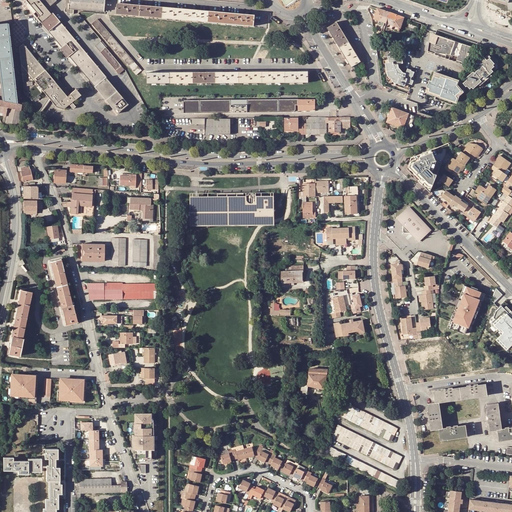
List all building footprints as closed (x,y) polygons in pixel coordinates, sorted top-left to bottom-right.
[(48,9),(47,8),(56,0),(26,0),(28,3),(39,16),(48,9)] [(104,0),(69,0),(69,1),(66,1),(66,8),(65,8),(65,11),(67,12),(67,13),(73,14),(74,9),(79,9),(103,11),(104,5),(104,0)] [(26,5),(37,18),(39,16),(28,3),(26,5)] [(117,3),(116,14),(138,16),(139,5),(117,3)] [(139,5),(138,16),(161,18),(162,7),(139,5)] [(162,7),(161,18),(184,20),(185,9),(162,7)] [(383,26),(384,22),(386,23),(390,12),(377,8),(374,18),(379,20),(378,24),(383,26)] [(37,18),(41,22),(51,13),(48,9),(39,16),(37,18)] [(185,9),(184,20),(207,22),(208,11),(185,9)] [(208,11),(207,22),(230,24),(231,13),(208,11)] [(66,28),(53,12),(51,13),(41,22),(54,37),(66,28)] [(392,25),(392,27),(391,28),(399,31),(404,17),(390,12),(386,23),(392,25)] [(231,13),(230,24),(253,26),(254,15),(231,13)] [(97,19),(91,24),(136,75),(141,70),(97,19)] [(419,24),(410,21),(408,26),(417,29),(419,24)] [(360,62),(337,22),(327,28),(351,67),(360,62)] [(0,63),(4,101),(17,103),(8,23),(0,24),(0,63)] [(54,37),(87,77),(99,68),(66,28),(54,37)] [(455,42),(435,35),(432,42),(429,41),(427,50),(445,56),(444,58),(463,64),(467,52),(471,54),(473,48),(471,47),(455,41),(455,42)] [(116,71),(121,66),(101,40),(95,45),(116,71)] [(32,101),(44,91),(41,88),(53,79),(23,44),(21,45),(19,47),(24,91),(32,101)] [(390,57),(390,60),(386,60),(389,73),(391,75),(393,77),(393,80),(405,84),(407,81),(411,83),(413,78),(411,78),(412,75),(413,75),(415,71),(412,69),(412,68),(408,67),(406,71),(404,70),(400,66),(400,62),(404,61),(404,57),(403,57),(402,54),(397,54),(397,55),(394,56),(394,54),(390,55),(390,57)] [(479,68),(477,70),(474,73),(473,71),(465,78),(467,80),(465,82),(464,82),(467,85),(470,88),(472,87),(474,84),(475,86),(479,83),(481,81),(483,83),(491,75),(490,74),(493,71),(491,69),(493,67),(494,66),(493,65),(490,62),(492,61),(490,58),(491,57),(488,54),(484,57),(483,55),(480,57),(480,58),(477,61),(480,64),(481,63),(482,64),(478,67),(479,68)] [(121,66),(116,71),(119,74),(124,70),(121,66)] [(87,77),(91,83),(103,73),(99,68),(87,77)] [(285,72),(285,82),(308,82),(308,71),(285,72)] [(441,74),(435,71),(431,80),(429,80),(427,87),(429,88),(429,91),(440,95),(440,96),(456,101),(457,97),(455,97),(458,88),(456,85),(457,81),(445,78),(440,76),(441,74)] [(148,73),(148,83),(170,83),(170,72),(148,73)] [(170,72),(170,83),(193,83),(193,72),(170,72)] [(193,72),(193,83),(215,83),(215,72),(193,72)] [(215,72),(215,83),(239,83),(239,72),(215,72)] [(239,72),(239,83),(262,83),(262,72),(239,72)] [(262,72),(262,83),(285,82),(285,72),(262,72)] [(91,83),(94,86),(105,77),(106,76),(103,73),(91,83)] [(108,103),(119,94),(105,77),(94,86),(108,103)] [(53,79),(41,88),(44,91),(55,82),(53,79)] [(70,94),(58,79),(55,82),(67,96),(70,94)] [(70,94),(67,96),(55,82),(44,91),(50,99),(56,107),(64,109),(69,104),(73,109),(76,106),(72,102),(80,94),(76,89),(70,94)] [(108,103),(117,113),(128,104),(119,94),(108,103)] [(0,115),(5,116),(5,122),(20,125),(24,105),(21,104),(18,103),(17,103),(4,101),(3,100),(0,99),(0,115)] [(315,100),(299,99),(299,110),(313,110),(313,105),(315,105),(315,100)] [(254,112),(254,100),(200,101),(199,112),(254,112)] [(254,112),(293,111),(293,100),(285,100),(254,100),(254,112)] [(184,112),(199,112),(200,101),(184,101),(184,112)] [(387,122),(403,128),(408,114),(392,107),(387,122)] [(408,114),(403,128),(409,130),(414,116),(408,114)] [(340,122),(349,122),(349,116),(345,116),(311,117),(311,124),(310,124),(310,134),(326,134),(325,123),(328,123),(329,131),(341,131),(341,127),(340,122)] [(299,131),(299,134),(303,134),(303,117),(285,117),(284,117),(285,128),(299,128),(299,131)] [(311,117),(303,117),(303,134),(310,134),(310,124),(311,124),(311,117)] [(205,124),(205,129),(203,129),(203,133),(205,133),(205,134),(230,134),(230,118),(205,119),(205,124)] [(477,144),(469,143),(463,153),(472,159),(473,160),(475,156),(476,157),(482,147),(477,144)] [(456,160),(466,167),(472,159),(463,153),(462,152),(456,160)] [(411,173),(430,191),(438,172),(429,167),(431,161),(429,153),(414,159),(411,173)] [(493,164),(503,172),(510,162),(499,154),(493,164)] [(461,175),(463,172),(466,167),(456,160),(450,168),(449,167),(446,170),(453,174),(455,171),(461,175)] [(93,173),(93,166),(71,164),(70,171),(93,173)] [(493,169),(495,171),(493,175),(502,180),(506,174),(503,172),(493,164),(490,168),(493,169)] [(22,172),(21,172),(23,181),(33,179),(30,166),(21,168),(22,172)] [(66,183),(66,170),(55,169),(55,182),(66,183)] [(140,187),(141,174),(136,174),(136,175),(120,175),(120,185),(136,185),(136,186),(137,186),(140,187)] [(450,182),(452,179),(444,174),(440,180),(448,186),(451,182),(450,182)] [(108,186),(108,178),(102,177),(102,179),(99,178),(98,186),(108,186)] [(146,179),(147,189),(159,189),(158,179),(146,179)] [(315,193),(317,193),(329,192),(329,180),(315,180),(315,183),(303,183),(304,196),(306,196),(315,196),(315,193)] [(486,189),(479,184),(475,191),(488,200),(496,189),(489,184),(486,189)] [(36,186),(29,186),(24,186),(24,198),(38,198),(43,198),(40,186),(38,186),(36,186)] [(345,214),(357,213),(356,195),(358,195),(357,186),(345,186),(346,196),(344,196),(345,214)] [(78,205),(92,206),(92,195),(93,190),(93,189),(77,188),(73,187),(72,201),(62,202),(64,207),(71,207),(71,213),(78,214),(78,205)] [(511,192),(504,187),(501,192),(507,196),(508,195),(508,196),(510,193),(511,192)] [(465,196),(483,208),(488,200),(475,191),(471,188),(465,196)] [(455,196),(446,190),(445,192),(444,193),(442,197),(450,202),(455,196)] [(261,226),(274,226),(274,221),(273,196),(274,192),(189,193),(189,226),(261,226)] [(511,196),(511,193),(510,193),(508,196),(508,195),(507,196),(489,221),(496,227),(501,221),(503,222),(508,214),(507,213),(511,206),(511,198),(511,196)] [(95,195),(92,195),(92,206),(78,205),(78,214),(78,216),(79,216),(93,218),(95,195)] [(329,202),(343,201),(343,195),(324,196),(325,212),(329,211),(329,202)] [(468,214),(476,219),(481,212),(473,207),(472,209),(467,206),(468,205),(461,200),(461,199),(455,195),(455,196),(450,202),(449,204),(452,206),(454,204),(464,211),(463,213),(467,216),(468,214)] [(313,217),(313,212),(313,202),(306,202),(306,196),(304,196),(304,202),(303,202),(303,217),(313,217)] [(143,218),(143,209),(139,209),(134,209),(130,208),(130,205),(131,197),(129,197),(128,219),(143,220),(143,218)] [(151,204),(151,199),(131,197),(130,205),(135,206),(134,209),(139,209),(139,208),(143,208),(143,209),(143,218),(150,219),(151,204)] [(43,200),(24,200),(24,213),(37,213),(37,208),(42,208),(43,200)] [(409,209),(398,220),(403,227),(404,234),(411,234),(419,242),(431,231),(409,209)] [(501,233),(504,228),(499,224),(496,229),(501,233)] [(47,228),(49,238),(59,237),(57,227),(56,227),(56,225),(48,227),(48,228),(47,228)] [(333,227),(326,228),(326,241),(333,240),(333,238),(333,235),(335,235),(335,238),(335,245),(341,245),(346,245),(346,238),(346,235),(348,235),(349,238),(349,240),(355,240),(355,227),(348,227),(348,228),(340,228),(333,228),(333,227)] [(511,233),(510,232),(503,241),(508,244),(507,245),(511,248),(511,233)] [(125,265),(125,238),(112,238),(112,265),(125,265)] [(133,265),(147,266),(147,240),(134,239),(133,265)] [(105,261),(105,244),(82,243),(82,260),(105,261)] [(436,256),(423,252),(419,251),(414,256),(410,260),(417,266),(428,269),(432,260),(435,261),(436,256)] [(72,305),(60,259),(50,261),(66,324),(77,322),(73,304),(72,305)] [(402,282),(401,270),(400,264),(399,263),(391,264),(393,283),(394,283),(402,282)] [(281,271),(282,282),(286,282),(303,281),(303,280),(302,280),(302,271),(304,271),(303,264),(291,265),(292,271),(281,271)] [(344,270),(344,278),(357,278),(356,265),(347,265),(348,270),(344,270)] [(424,291),(433,290),(432,287),(432,285),(436,285),(435,276),(425,278),(426,286),(424,286),(424,291)] [(405,286),(402,286),(402,282),(394,283),(396,298),(406,297),(405,286)] [(157,298),(157,285),(157,284),(123,284),(123,283),(88,283),(91,299),(157,298)] [(460,301),(466,286),(463,285),(457,300),(460,301)] [(481,292),(466,286),(460,301),(457,300),(454,307),(457,308),(455,315),(449,329),(464,335),(467,328),(468,328),(471,321),(477,307),(479,300),(478,299),(481,292)] [(22,289),(9,353),(20,356),(24,338),(22,338),(32,292),(22,289)] [(423,295),(421,295),(422,303),(423,310),(433,309),(432,294),(434,294),(433,290),(424,291),(422,291),(423,295)] [(350,304),(352,314),(356,313),(355,307),(359,307),(362,306),(360,294),(352,295),(354,303),(350,304)] [(342,295),(332,297),(336,312),(331,313),(333,318),(336,317),(340,316),(339,311),(346,310),(342,295)] [(275,310),(275,301),(271,300),(271,314),(291,315),(291,309),(280,309),(280,310),(275,310)] [(511,312),(506,307),(504,308),(501,305),(496,310),(494,318),(495,319),(490,325),(492,326),(490,328),(493,331),(495,328),(502,335),(497,340),(507,350),(511,344),(511,312)] [(479,308),(477,307),(471,321),(474,322),(479,308)] [(143,316),(144,316),(144,310),(134,310),(133,323),(143,323),(143,316)] [(449,329),(455,315),(452,314),(446,328),(449,329)] [(334,323),(336,337),(349,335),(349,333),(358,331),(359,333),(365,331),(363,319),(354,321),(353,318),(349,319),(349,322),(341,323),(341,321),(334,323)] [(409,335),(413,335),(413,337),(413,339),(418,338),(417,332),(417,329),(413,329),(411,319),(401,320),(403,336),(409,335)] [(420,320),(421,324),(416,324),(417,329),(417,332),(422,332),(421,328),(431,327),(430,319),(420,320)] [(120,332),(120,343),(125,343),(132,343),(132,332),(120,332)] [(432,346),(420,347),(422,367),(437,366),(436,350),(433,350),(432,346)] [(144,347),(144,355),(144,362),(155,362),(155,347),(144,347)] [(116,364),(127,362),(125,351),(109,354),(111,364),(116,363),(116,364)] [(145,367),(145,378),(155,378),(155,367),(145,367)] [(324,389),(328,369),(310,368),(307,384),(302,384),(300,394),(307,396),(308,385),(324,389)] [(32,396),(34,377),(12,375),(11,394),(32,396)] [(81,401),(82,381),(60,380),(59,400),(81,401)] [(443,390),(434,391),(435,402),(428,403),(429,411),(427,411),(428,413),(429,413),(429,418),(428,418),(429,420),(430,420),(431,430),(439,429),(441,440),(467,436),(465,425),(456,426),(456,425),(454,425),(454,427),(451,427),(451,426),(449,426),(449,427),(442,428),(439,402),(487,395),(485,384),(476,385),(476,384),(474,384),(474,385),(471,386),(471,385),(468,385),(469,386),(450,389),(450,387),(448,388),(448,389),(445,390),(445,388),(443,388),(443,390)] [(511,425),(511,426),(511,428),(509,428),(508,426),(506,427),(507,428),(501,429),(498,403),(495,403),(487,405),(488,414),(486,414),(487,416),(488,416),(489,420),(487,420),(487,422),(489,421),(490,430),(498,429),(499,441),(511,439),(511,425)] [(348,404),(342,417),(391,441),(397,428),(348,404)] [(152,414),(136,414),(136,437),(134,437),(134,450),(136,450),(136,453),(136,458),(152,458),(152,453),(154,453),(154,422),(152,422),(152,414)] [(338,425),(331,438),(396,469),(402,457),(338,425)] [(99,430),(89,430),(89,466),(103,466),(103,449),(99,449),(99,430)] [(247,458),(256,456),(258,457),(263,447),(260,445),(258,450),(254,449),(253,447),(244,449),(247,458)] [(400,490),(404,483),(328,446),(324,452),(400,490)] [(257,459),(264,462),(265,462),(265,460),(269,462),(272,454),(274,450),(271,449),(270,451),(263,447),(258,457),(257,459)] [(58,459),(58,449),(45,449),(45,459),(49,459),(49,465),(47,465),(47,467),(47,481),(49,481),(49,500),(46,500),(46,509),(44,509),(43,511),(56,511),(57,509),(59,509),(59,499),(57,499),(57,494),(59,494),(62,494),(62,485),(60,485),(60,467),(56,467),(54,467),(54,462),(56,462),(56,459),(58,459)] [(234,458),(238,457),(238,459),(239,460),(247,458),(244,449),(236,452),(236,450),(232,450),(234,458)] [(232,462),(231,461),(231,459),(234,458),(232,450),(228,451),(229,453),(221,456),(223,464),(232,462)] [(272,463),(271,465),(271,466),(278,469),(282,462),(275,458),(276,456),(272,454),(269,462),(272,463)] [(4,457),(4,470),(14,470),(14,469),(19,469),(19,471),(19,474),(29,474),(29,472),(41,472),(41,467),(41,465),(41,459),(28,459),(28,461),(14,461),(14,458),(4,457)] [(201,467),(204,468),(206,459),(197,457),(195,465),(193,464),(192,468),(199,470),(200,470),(201,467)] [(286,463),(293,467),(294,465),(295,462),(288,459),(286,463)] [(297,466),(294,465),(293,467),(286,463),(282,471),(289,475),(290,473),(290,472),(294,474),(296,468),(297,466)] [(303,472),(304,470),(306,467),(298,464),(297,466),(296,468),(303,472)] [(190,472),(194,473),(192,480),(200,482),(202,474),(199,474),(200,470),(199,470),(192,468),(191,468),(190,472)] [(308,472),(304,470),(303,472),(296,468),(294,474),(293,475),(292,476),(300,480),(300,479),(301,477),(304,479),(308,472)] [(307,483),(312,486),(315,488),(319,480),(312,476),(310,476),(311,473),(308,472),(304,479),(308,481),(307,483)] [(76,494),(81,493),(128,492),(128,482),(122,482),(122,485),(112,485),(112,479),(76,480),(76,494)] [(322,488),(321,489),(321,490),(328,494),(332,486),(325,482),(326,481),(322,479),(318,486),(322,488)] [(252,488),(248,486),(249,484),(250,484),(243,480),(239,488),(246,492),(245,494),(248,495),(252,488)] [(194,497),(194,494),(196,494),(197,495),(199,487),(191,485),(189,493),(187,492),(186,495),(194,497)] [(256,487),(255,489),(252,488),(248,495),(252,497),(253,495),(260,498),(262,495),(263,490),(256,487)] [(277,495),(274,494),(275,492),(275,491),(268,487),(266,491),(264,496),(271,499),(270,501),(273,503),(277,495)] [(460,511),(462,505),(459,505),(460,501),(462,501),(463,490),(452,489),(452,490),(451,495),(451,500),(450,503),(450,507),(450,509),(450,510),(449,511),(460,511)] [(229,495),(229,492),(223,490),(222,494),(220,493),(218,493),(217,501),(225,503),(227,495),(229,495)] [(285,503),(282,502),(284,498),(286,495),(279,492),(278,493),(277,495),(273,503),(273,504),(279,507),(277,510),(281,511),(283,509),(285,503)] [(196,501),(195,501),(193,500),(194,497),(186,495),(185,499),(187,499),(185,507),(194,509),(196,501)] [(285,503),(283,509),(290,511),(295,500),(289,496),(287,499),(285,503)] [(511,511),(511,503),(511,505),(507,505),(507,502),(498,501),(498,504),(494,503),(495,501),(486,500),(485,502),(481,502),(482,499),(471,498),(470,508),(503,511),(511,511)] [(321,510),(322,510),(324,510),(323,511),(336,511),(337,509),(334,509),(334,501),(321,502),(321,510)] [(359,511),(368,511),(373,511),(372,502),(359,503),(356,503),(356,511),(359,511)]
